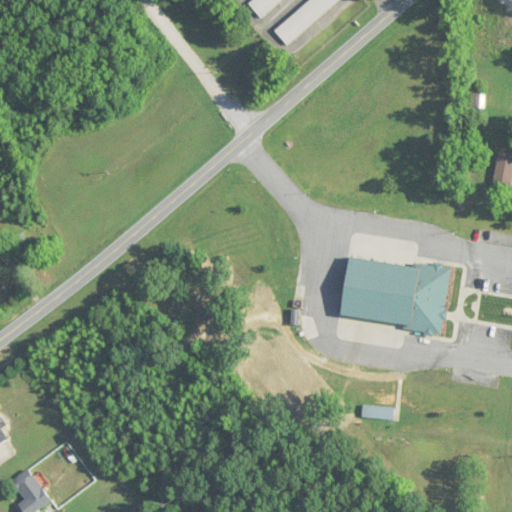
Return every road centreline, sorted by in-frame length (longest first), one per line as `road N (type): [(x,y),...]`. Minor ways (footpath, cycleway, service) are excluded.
road 1 (secondary): [(0,341),(77,286),(406,0)]
road 2 (residential): [(258,131),(150,0)]
